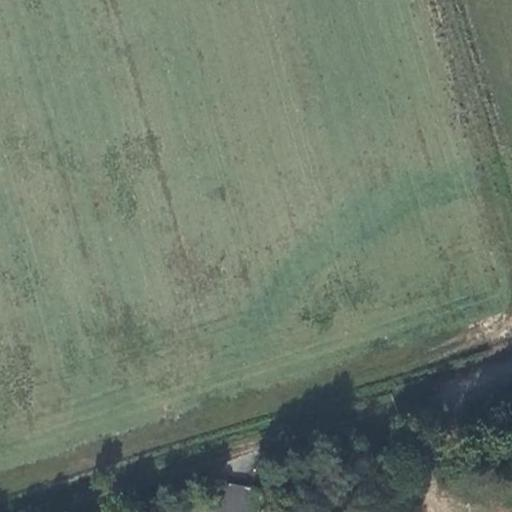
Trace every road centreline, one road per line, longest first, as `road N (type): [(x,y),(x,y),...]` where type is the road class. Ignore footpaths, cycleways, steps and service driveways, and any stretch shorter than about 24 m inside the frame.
road 1 (track): [(443,388),(23,511)]
road 2 (track): [(364,410),(420,453),(511,467)]
